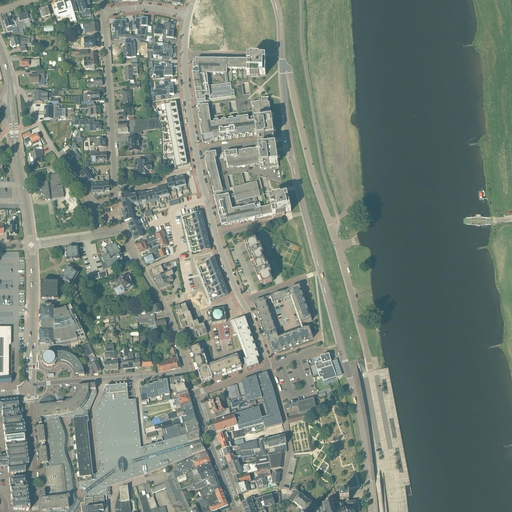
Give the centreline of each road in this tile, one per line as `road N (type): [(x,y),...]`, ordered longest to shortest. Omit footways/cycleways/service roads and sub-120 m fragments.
road 1 (secondary): [(364,436),(293,162),(282,69)]
road 2 (unclassified): [(395,511),(370,367),(338,247)]
road 3 (tertiary): [(338,247),(289,68),(282,69)]
road 4 (residential): [(115,189),(103,11)]
road 5 (residential): [(10,89),(21,92),(94,205)]
road 6 (residential): [(287,511),(288,442),(268,368)]
road 7 (residential): [(195,393),(237,511)]
road 8 (residential): [(144,271),(179,252),(171,211),(207,200)]
